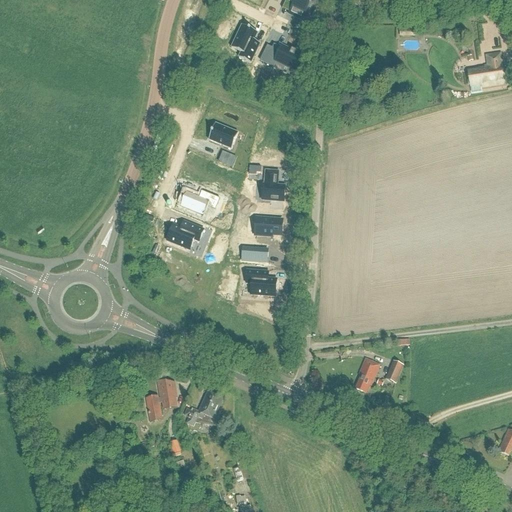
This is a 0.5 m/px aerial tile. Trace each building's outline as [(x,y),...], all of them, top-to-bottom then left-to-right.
[(143,7),(145,1),(143,0),(131,0),(124,21),(140,27),(147,8),(143,7)] [(286,0),(285,4),(292,8),(289,15),(302,22),(312,2),(308,0),(286,0)] [(258,34),(242,26),(231,49),(241,54),(239,59),(251,64),(260,45),(260,44),(254,42),(258,34)] [(399,37),(415,37),(415,28),(399,28),(399,37)] [(280,44),(268,69),(293,78),(300,60),(285,54),(287,47),(280,44)] [(507,85),(504,64),(502,64),(500,54),(486,57),(488,67),(484,67),(485,70),(468,72),(470,87),(481,86),(481,89),(507,85)] [(254,81),(258,72),(253,69),(248,78),(254,81)] [(215,125),(209,141),(232,151),(238,134),(215,125)] [(266,154),(284,156),(286,135),(267,133),(266,154)] [(201,170),(195,182),(211,190),(216,179),(225,184),(229,177),(215,170),(212,175),(201,170)] [(258,180),(256,204),(278,206),(280,181),(258,180)] [(194,194),(188,209),(210,218),(217,204),(194,194)] [(174,226),(167,242),(190,252),(194,242),(199,244),(204,231),(184,223),(184,224),(182,229),(174,226)] [(256,223),(255,239),(286,242),(287,225),(256,223)] [(259,256),(236,253),(235,262),(258,264),(259,256)] [(247,272),(246,285),(252,286),(251,297),(276,298),(277,281),(268,280),(269,273),(247,272)] [(361,377),(356,390),(366,395),(370,387),(371,388),(380,366),(365,360),(359,376),(361,377)] [(404,367),(393,362),(385,381),(395,386),(404,367)] [(146,400),(150,424),(163,421),(159,405),(162,404),(164,411),(180,409),(174,383),(157,383),(160,398),(146,400)] [(193,410),(187,425),(194,428),(198,419),(203,421),(205,416),(214,420),(222,400),(208,394),(199,413),(193,410)] [(498,453),(508,458),(511,449),(511,432),(508,431),(498,453)] [(182,454),(178,442),(169,445),(171,450),(170,451),(172,457),(182,454)] [(194,494),(189,479),(184,462),(176,464),(181,482),(184,482),(187,497),(194,494)]
